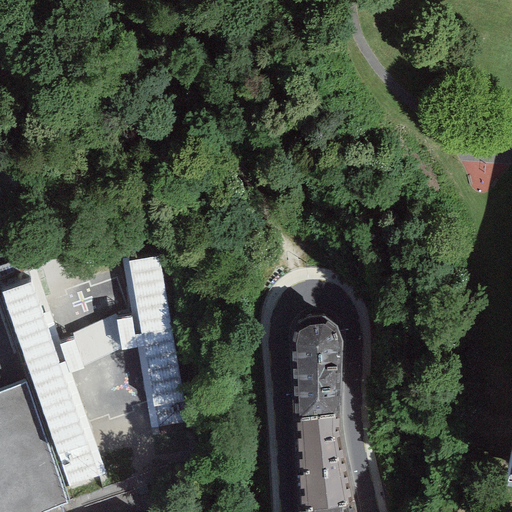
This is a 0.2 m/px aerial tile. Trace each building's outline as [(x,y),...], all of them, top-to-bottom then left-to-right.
[(298,335),(300,384),(348,383),(349,336),(344,319),(332,310),(315,310),(303,321),(298,335)] [(151,432),(192,426),(185,368),(175,369),(171,344),(159,345),(162,369),(143,371),(151,432)] [(30,380),(0,390),(0,511),(44,511),(73,503),(30,380)] [(348,383),(300,384),(301,411),(305,473),(353,469),(346,425),(348,383)] [(360,511),(353,469),(305,473),(307,511),(360,511)]
